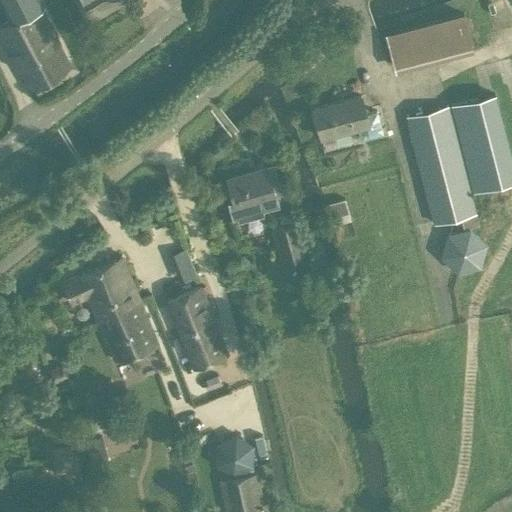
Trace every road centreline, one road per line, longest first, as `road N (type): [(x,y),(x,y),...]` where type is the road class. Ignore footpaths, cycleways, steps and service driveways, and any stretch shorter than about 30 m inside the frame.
road 1 (residential): [(328,0),(0,268)]
road 2 (track): [(511,235),(473,302),(464,452),(452,500),(438,511)]
road 3 (unclassified): [(0,153),(197,0)]
